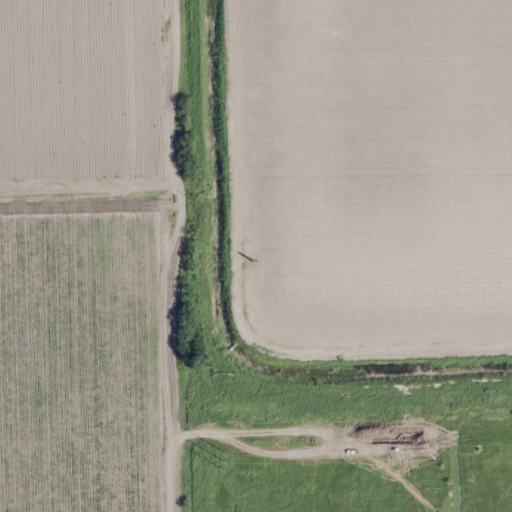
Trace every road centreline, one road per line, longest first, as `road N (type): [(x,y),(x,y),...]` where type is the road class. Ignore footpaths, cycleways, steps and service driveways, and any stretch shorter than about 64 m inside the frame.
road 1 (residential): [(168,0),(177,219),(165,390),(170,511)]
road 2 (residential): [(259,0),(269,347),(296,366)]
